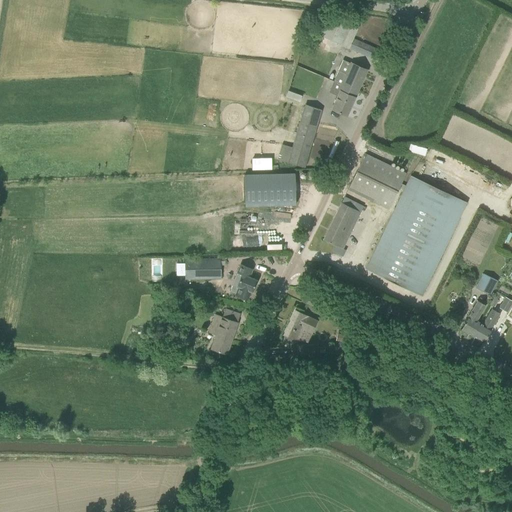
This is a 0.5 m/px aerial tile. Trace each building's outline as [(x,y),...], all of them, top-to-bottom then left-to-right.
[(342,45),(352,22),(330,13),(320,36),(342,45)] [(355,51),(359,41),(354,39),(349,48),(355,51)] [(347,72),(339,69),(334,82),(343,85),(332,110),(347,116),(367,70),(351,63),(347,72)] [(300,102),(303,95),(289,89),(286,96),(300,102)] [(304,167),(321,110),(306,105),(289,163),(304,167)] [(351,184),(381,199),(378,204),(388,208),(400,183),(405,173),(365,154),(351,184)] [(273,169),(273,157),(253,157),(253,169),(273,169)] [(298,172),(244,173),(245,206),(299,204),(298,172)] [(410,175),(382,231),(363,268),(418,297),(465,204),(410,175)] [(364,206),(345,197),(324,239),(343,248),(364,206)] [(185,260),(185,279),(221,278),(221,260),(185,260)] [(248,299),(251,292),(252,292),(257,280),(249,277),(252,269),(241,265),(233,284),(233,285),(230,292),(236,294),(248,299)] [(476,288),(490,295),(497,280),(484,274),(476,288)] [(501,294),(497,292),(490,304),(495,307),(499,300),(498,300),(501,294)] [(308,297),(305,302),(313,306),(316,301),(308,297)] [(511,302),(511,300),(506,297),(500,308),(507,312),(511,302)] [(461,329),(472,336),(480,323),(477,321),(486,305),(478,301),(461,329)] [(227,354),(240,314),(225,309),(222,318),(215,315),(209,333),(216,335),(212,349),(227,354)] [(483,325),(480,323),(472,336),(484,342),(500,313),(492,309),(483,325)] [(296,341),(298,338),(303,326),(306,328),(305,329),(312,332),(317,321),(295,310),(284,335),(285,336),(284,338),(284,342),(287,343),(290,344),(293,343),(294,340),(296,341)] [(305,345),(305,353),(305,354),(318,353),(318,345),(305,345)]
